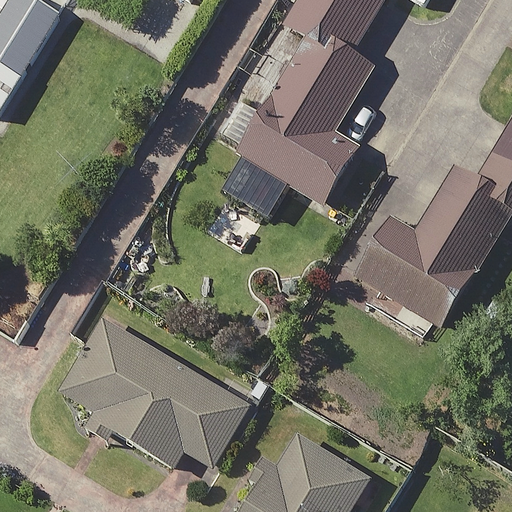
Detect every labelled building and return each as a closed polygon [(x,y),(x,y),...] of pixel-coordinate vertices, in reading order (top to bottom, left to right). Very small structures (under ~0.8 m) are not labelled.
[(185,0),(205,12),(212,0),(185,0)] [(232,140),(256,156),(252,163),(339,217),(374,160),(341,140),(383,74),(363,62),(402,0),(319,0),(298,34),(323,50),(279,120),(255,104),(232,140)] [(70,24),(28,1),(15,24),(0,15),(0,64),(37,85),(70,24)] [(37,97),(0,75),(0,118),(19,129),(37,97)] [(511,148),(489,187),(469,175),(431,238),(407,224),(371,286),(457,338),(511,245),(511,148)] [(262,409),(116,325),(73,400),(103,417),(100,424),(186,474),(195,458),(224,475),(262,409)] [(367,511),(383,487),(306,439),(260,511),(367,511)]
